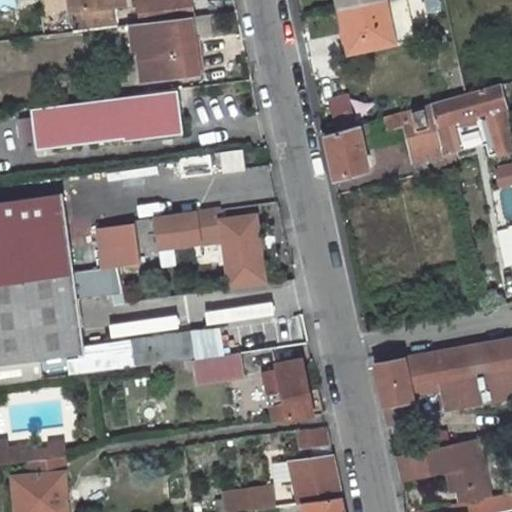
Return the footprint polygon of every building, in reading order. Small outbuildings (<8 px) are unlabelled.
[(70,0),(74,30),(124,24),(121,3),(131,2),(130,0),(70,0)] [(195,15),(193,0),(168,0),(164,0),(147,0),(150,21),(195,15)] [(346,48),(390,39),(410,36),(406,18),(402,0),(369,0),(337,7),(346,48)] [(422,16),(419,0),(402,0),(406,18),(422,16)] [(195,15),(150,21),(128,24),(132,50),(136,49),(141,80),(197,72),(193,49),(192,36),(197,36),(197,38),(210,37),(207,14),(195,15)] [(501,83),(462,93),(430,102),(441,153),(453,150),(447,121),(505,105),(501,83)] [(119,143),(179,135),(173,89),(26,108),(32,150),(119,139),(119,143)] [(444,166),(441,153),(430,102),(384,115),(387,127),(405,122),(413,161),(429,157),(432,169),(444,166)] [(324,132),(334,178),(369,169),(358,122),(324,132)] [(501,128),(489,131),(493,148),(511,144),(508,122),(500,124),(501,128)] [(218,171),(238,169),(235,150),(208,154),(209,163),(217,163),(218,171)] [(413,161),(416,174),(432,169),(429,157),(413,161)] [(495,185),(511,182),(511,160),(492,164),(495,185)] [(0,201),(0,284),(72,274),(61,193),(0,201)] [(223,217),(221,208),(156,219),(161,249),(226,238),(233,282),(269,276),(257,211),(223,217)] [(511,236),(499,239),(503,264),(511,263),(511,236)] [(72,274),(0,284),(0,362),(83,352),(72,274)] [(511,336),(375,363),(390,429),(406,420),(403,400),(413,398),(412,393),(441,388),(446,387),(447,387),(451,409),(511,397),(511,336)] [(244,372),(240,350),(192,356),(196,378),(244,372)] [(300,359),(278,362),(279,366),(264,368),(272,419),(322,412),(317,388),(307,389),(300,359)] [(441,388),(445,410),(451,409),(447,387),(441,388)] [(328,443),(325,425),(298,429),(301,445),(328,443)] [(10,437),(0,437),(0,461),(12,461),(10,437)] [(458,489),(486,484),(476,438),(435,447),(420,450),(398,455),(403,477),(446,468),(453,466),(458,489)] [(418,442),(420,450),(435,447),(434,439),(418,442)] [(302,502),(340,497),(331,453),(280,460),(282,480),(295,478),(298,503),(302,502)] [(30,489),(31,511),(64,511),(62,473),(66,473),(65,456),(36,458),(37,474),(17,475),(18,489),(30,489)] [(458,489),(453,466),(446,468),(450,491),(458,489)] [(458,489),(461,502),(488,496),(486,484),(458,489)] [(275,490),(243,494),(245,509),(277,505),(275,490)] [(511,491),(488,496),(461,502),(451,504),(452,511),(496,511),(511,509),(511,491)] [(302,502),(303,511),(343,511),(340,497),(302,502)]
